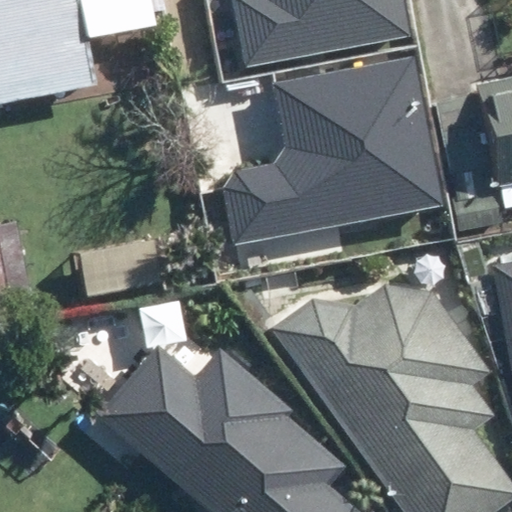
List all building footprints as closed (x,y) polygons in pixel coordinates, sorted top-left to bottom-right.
[(0,0),(0,101),(89,85),(73,0),(0,0)] [(264,13),(182,28),(191,76),(207,73),(212,104),(279,91),(264,13)] [(490,188),(511,183),(511,76),(471,84),(473,96),(431,104),(455,232),(497,224),(490,188)] [(11,221),(0,223),(0,287),(24,282),(19,261),(36,257),(30,233),(15,237),(11,221)] [(117,245),(67,248),(70,293),(120,289),(117,245)] [(509,409),(511,408),(511,261),(481,268),(509,409)] [(317,284),(258,326),(388,511),(485,511),(510,495),(459,423),(473,412),(455,387),(475,373),(400,266),(336,311),(317,284)] [(334,462),(210,362),(135,455),(206,511),(345,511),(314,487),(334,462)]
